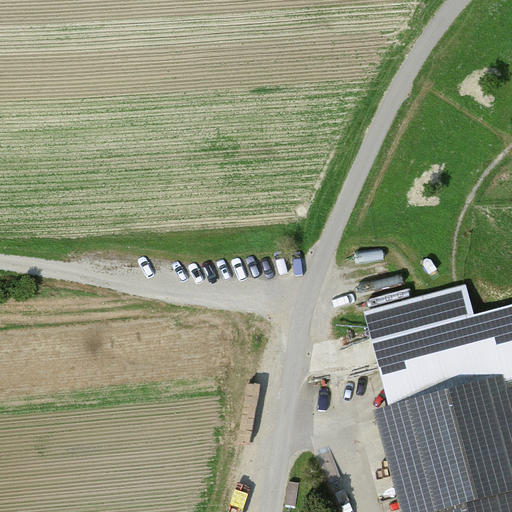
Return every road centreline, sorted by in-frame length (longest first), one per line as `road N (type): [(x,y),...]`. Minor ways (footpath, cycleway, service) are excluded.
road 1 (unclassified): [(277,511),(336,230),(396,95),(461,0)]
road 2 (track): [(0,253),(317,294)]
